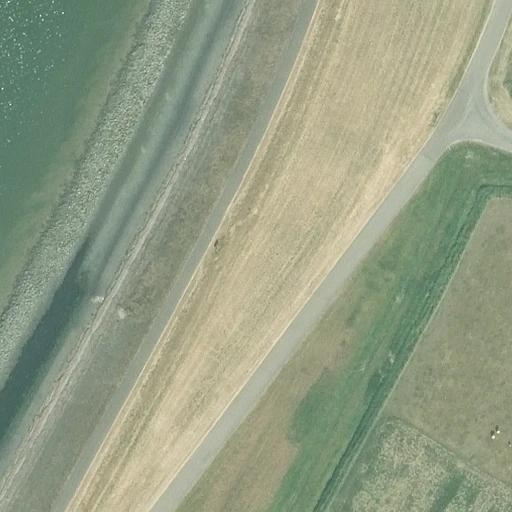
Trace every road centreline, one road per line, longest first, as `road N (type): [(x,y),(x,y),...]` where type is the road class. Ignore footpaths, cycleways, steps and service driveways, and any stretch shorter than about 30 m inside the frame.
road 1 (unclassified): [(59,511),(250,152),(310,0)]
road 2 (unclassified): [(167,511),(458,118)]
road 3 (unclassified): [(458,118),(509,0)]
